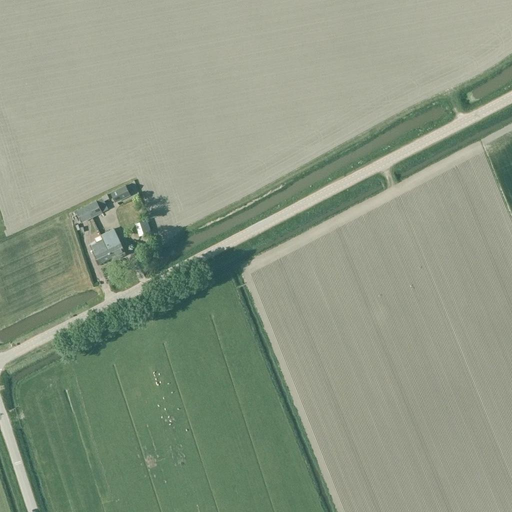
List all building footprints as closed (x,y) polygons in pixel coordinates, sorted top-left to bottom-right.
[(131,195),(126,185),(110,193),(115,203),(131,195)] [(96,201),(89,204),(95,216),(102,213),(96,201)] [(95,216),(89,204),(76,211),(82,223),(95,216)] [(115,257),(117,260),(127,254),(119,237),(118,237),(114,229),(104,234),(115,257)] [(99,265),(115,257),(104,234),(94,238),(97,243),(90,246),(99,265)]
